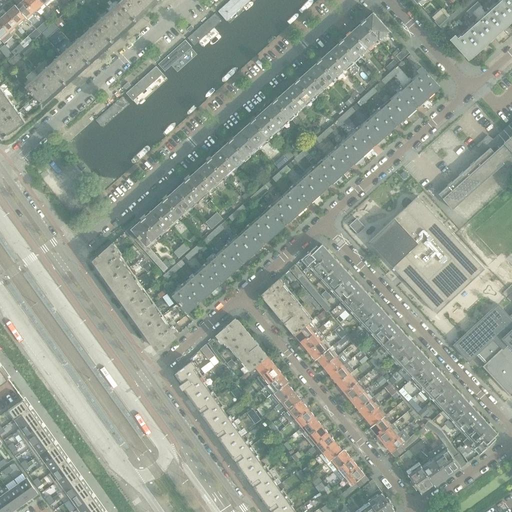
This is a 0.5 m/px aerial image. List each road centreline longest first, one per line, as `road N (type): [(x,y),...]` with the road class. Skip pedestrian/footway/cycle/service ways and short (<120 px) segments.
road 1 (residential): [(65,256),(352,0)]
road 2 (residential): [(321,224),(511,428)]
road 3 (residential): [(416,511),(240,296)]
road 4 (residential): [(191,0),(0,166)]
road 5 (residential): [(470,89),(321,224)]
road 6 (tertiary): [(246,511),(149,376)]
road 7 (tertiary): [(139,382),(227,511)]
road 8 (tertiary): [(149,376),(65,256)]
road 9 (tertiary): [(56,263),(139,382)]
road 10 (residential): [(240,296),(149,376)]
road 11 (residential): [(470,89),(388,0)]
